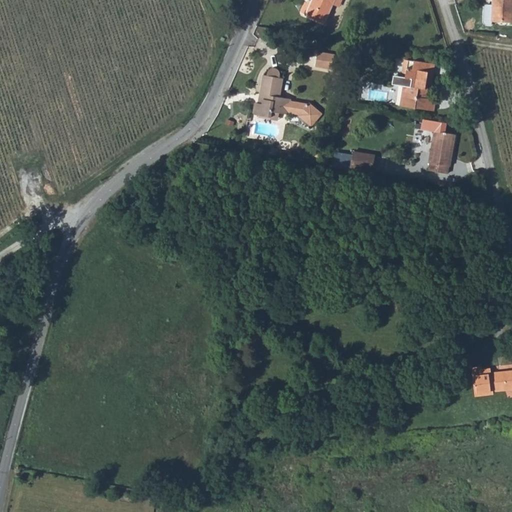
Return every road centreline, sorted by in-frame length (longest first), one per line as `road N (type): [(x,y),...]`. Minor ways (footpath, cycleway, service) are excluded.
road 1 (unclassified): [(0,493),(56,277),(78,225),(106,189),(203,115)]
road 2 (residential): [(439,0),(492,177)]
road 3 (residential): [(203,115),(257,0)]
